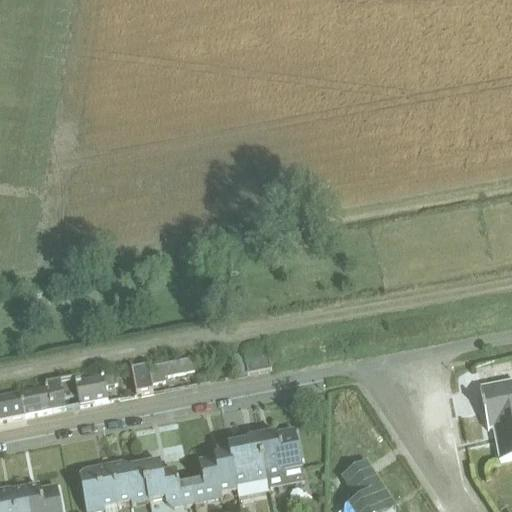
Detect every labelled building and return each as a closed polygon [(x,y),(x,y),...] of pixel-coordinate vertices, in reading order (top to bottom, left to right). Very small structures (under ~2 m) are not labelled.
[(243,356),(248,380),(272,375),(267,351),(243,356)] [(248,380),(243,356),(232,359),(237,382),(248,380)] [(149,374),(132,377),(136,401),(154,398),(152,390),(165,387),(164,383),(194,377),(192,366),(149,374)] [(104,383),(105,391),(117,389),(115,380),(104,382),(104,383)] [(76,388),(78,403),(80,412),(108,407),(105,391),(104,383),(76,388)] [(21,399),(25,423),(66,415),(64,406),(78,403),(76,388),(76,385),(47,391),(48,394),(21,399)] [(481,392),(480,392),(483,410),(482,410),(483,418),(484,418),(488,435),(489,435),(489,434),(494,433),(500,465),(499,466),(499,467),(511,463),(511,387),(481,393),(481,392)] [(0,427),(25,423),(21,399),(0,403),(0,427)] [(259,442),(269,495),(305,487),(295,435),(259,442)] [(230,454),(238,496),(239,503),(270,497),(269,495),(259,442),(250,443),(247,448),(229,451),(230,454)] [(190,488),(195,510),(223,504),(222,499),(238,496),(230,454),(219,457),(215,463),(199,465),(203,486),(190,488)] [(385,511),(397,511),(398,511),(367,464),(365,466),(390,504),(385,507),(387,511),(385,511)] [(144,469),(151,508),(166,505),(167,509),(171,511),(181,511),(195,510),(190,488),(179,490),(177,477),(174,474),(163,476),(161,466),(144,469)] [(390,504),(365,466),(343,480),(358,504),(346,511),(385,511),(387,511),(385,507),(390,504)] [(110,470),(118,511),(132,508),(132,511),(151,508),(144,469),(130,472),(124,468),(110,470)] [(118,511),(110,470),(84,475),(80,482),(86,511),(118,511)] [(26,493),(29,511),(61,511),(57,491),(41,494),(41,490),(26,493)] [(0,495),(0,511),(29,511),(26,493),(14,495),(11,493),(0,495)]
